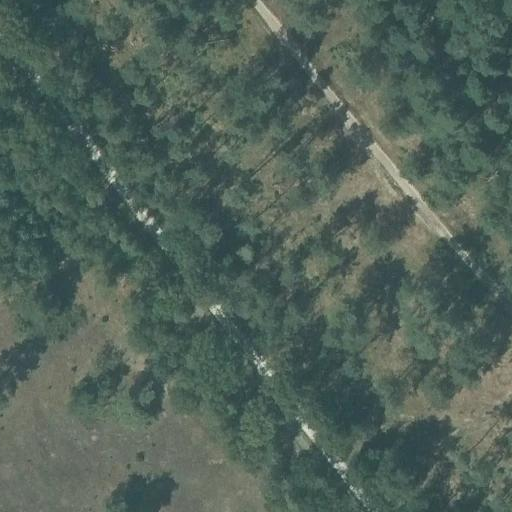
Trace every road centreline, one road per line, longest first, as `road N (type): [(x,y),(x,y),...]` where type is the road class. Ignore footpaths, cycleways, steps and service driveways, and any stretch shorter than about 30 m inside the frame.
road 1 (track): [(375,511),(0,29)]
road 2 (track): [(255,0),(511,302)]
